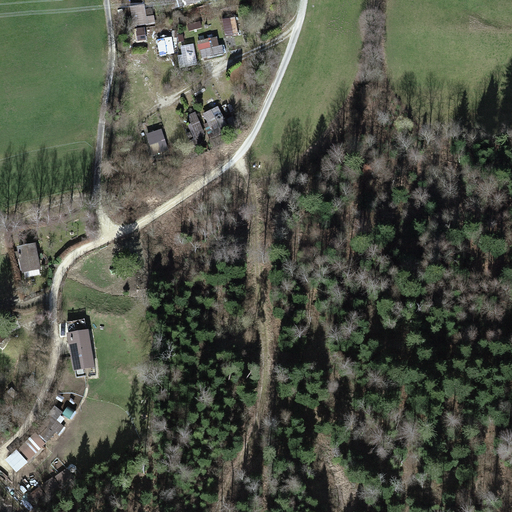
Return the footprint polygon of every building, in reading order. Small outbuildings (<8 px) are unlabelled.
[(151,7),(140,8),(142,22),(153,20),(151,7)] [(283,11),(273,23),(283,31),(293,19),(283,11)] [(230,20),(219,23),(224,41),(234,39),(230,20)] [(262,28),(255,22),(246,33),(253,39),(262,28)] [(168,36),(146,39),(148,56),(170,53),(168,36)] [(194,45),(184,46),(186,66),(195,65),(194,45)] [(144,76),(134,77),(137,99),(147,98),(144,76)] [(242,86),(230,107),(244,114),(256,94),(242,86)] [(215,108),(202,114),(214,140),(227,134),(215,108)] [(196,119),(185,124),(191,140),(202,136),(196,119)] [(159,137),(147,136),(145,148),(158,149),(159,137)] [(32,241),(16,244),(20,269),(36,266),(32,241)] [(88,361),(83,326),(63,329),(68,364),(88,361)] [(87,407),(76,402),(71,416),(82,420),(87,407)]
